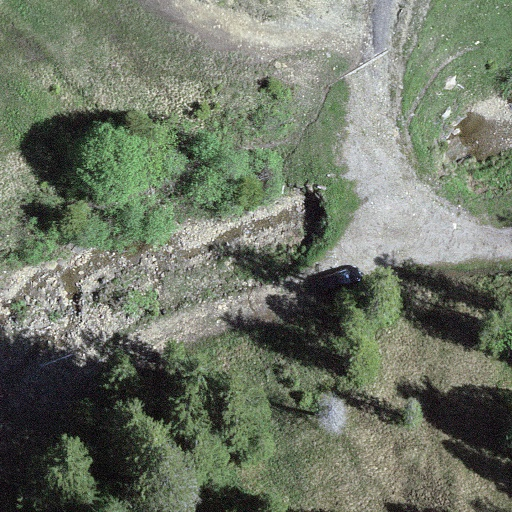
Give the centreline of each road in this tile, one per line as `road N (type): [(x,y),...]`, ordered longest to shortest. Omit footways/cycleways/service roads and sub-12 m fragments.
road 1 (track): [(511,246),(440,234),(401,206),(381,168),(371,114),(390,0)]
road 2 (track): [(151,334),(321,271),(421,221)]
